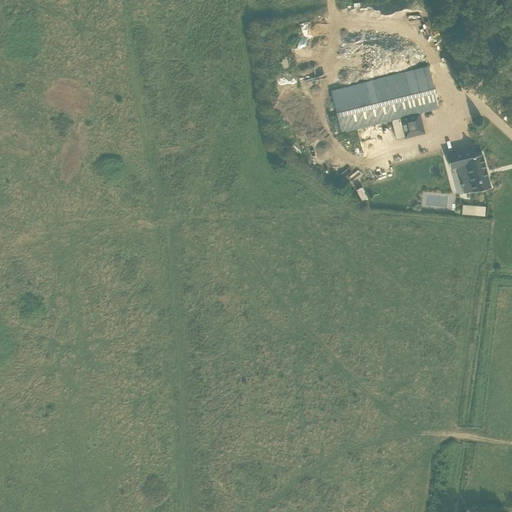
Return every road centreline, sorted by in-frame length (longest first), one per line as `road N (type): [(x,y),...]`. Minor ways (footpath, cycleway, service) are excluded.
road 1 (track): [(264,511),(321,467),(372,441),(443,433),(511,444)]
road 2 (track): [(329,0),(330,22),(419,27),(476,105)]
